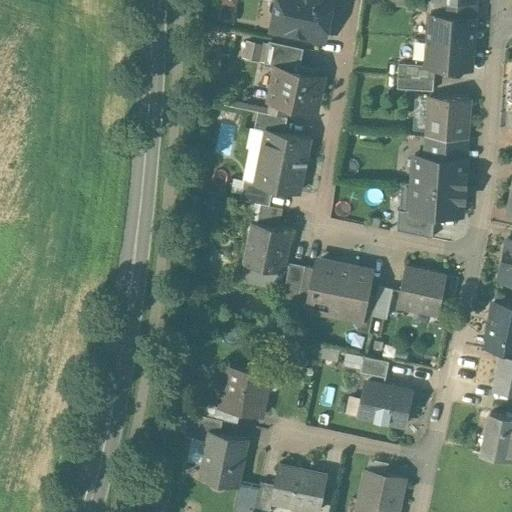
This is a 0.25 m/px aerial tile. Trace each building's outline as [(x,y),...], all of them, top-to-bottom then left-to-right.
[(272,0),(271,1),(269,8),(273,13),(275,13),(271,29),(324,40),(332,0),(272,0)] [(476,4),(447,2),(447,15),(475,17),(476,4)] [(234,8),(222,6),(219,20),(231,22),(234,8)] [(447,15),(429,13),(428,39),(473,43),(475,17),(447,15)] [(473,43),(428,39),(426,65),(435,66),(472,69),(473,43)] [(304,48),(269,41),(263,66),(276,68),(276,67),(277,67),(279,59),(300,64),(304,48)] [(300,64),(279,59),(277,67),(276,67),(276,68),(269,100),(289,105),(316,110),(323,77),(296,72),(298,64),(300,65),(300,64)] [(426,65),(399,63),(398,76),(434,78),(435,66),(426,65)] [(434,78),(398,76),(397,88),(433,90),(434,78)] [(470,98),(430,95),(427,135),(461,137),(467,138),(470,98)] [(289,105),(270,100),(267,112),(287,117),(289,105)] [(267,112),(258,111),(254,127),(266,130),(266,129),(284,132),(287,117),(267,112)] [(284,132),(266,129),(266,130),(256,182),(256,183),(273,186),(299,192),(309,138),(284,132)] [(461,137),(427,135),(426,156),(460,158),(461,137)] [(426,156),(414,155),(412,183),(465,187),(466,173),(465,172),(466,159),(460,158),(426,156)] [(227,176),(209,172),(206,184),(224,188),(227,176)] [(256,183),(255,183),(256,182),(234,178),(232,191),(241,193),(240,198),(257,202),(269,205),(273,186),(256,183)] [(465,187),(412,183),(411,210),(411,211),(435,213),(462,215),(463,201),(465,201),(465,187)] [(269,205),(257,202),(254,221),(272,225),(276,206),(269,205)] [(435,213),(411,211),(411,210),(399,209),(397,229),(433,237),(435,213)] [(272,225),(254,221),(245,263),(242,278),(266,283),(275,276),(276,272),(279,273),(279,271),(282,271),(291,229),(272,225)] [(511,238),(508,238),(500,278),(511,280),(511,238)] [(369,271),(319,259),(317,268),(310,303),(309,307),(358,318),(359,318),(364,294),(369,271)] [(306,265),(290,262),(283,297),(298,300),(306,265)] [(306,265),(298,300),(310,303),(317,268),(306,265)] [(446,275),(406,265),(397,305),(437,314),(446,275)] [(393,288),(379,285),(377,297),(373,315),(386,318),(393,288)] [(377,297),(364,294),(359,318),(358,318),(356,330),(369,333),(373,315),(377,297)] [(511,305),(495,302),(487,336),(489,337),(511,341),(511,305)] [(511,341),(489,337),(487,349),(500,351),(511,353),(511,341)] [(511,353),(500,351),(493,389),(511,392),(511,353)] [(389,361),(364,355),(360,371),(386,376),(389,361)] [(270,375),(229,366),(220,405),(220,407),(240,411),(261,415),(270,375)] [(410,390),(367,381),(360,415),(403,424),(410,390)] [(240,411),(220,407),(220,405),(217,405),(214,417),(223,420),(237,422),(240,411)] [(511,415),(490,411),(481,453),(511,459),(511,415)] [(214,417),(189,412),(185,436),(207,441),(209,431),(220,433),(223,420),(214,417)] [(220,433),(209,431),(207,441),(200,478),(238,486),(246,447),(238,445),(240,438),(220,433)] [(326,475),(277,464),(273,484),(269,501),(271,501),(318,511),(326,475)] [(396,511),(404,478),(366,470),(357,511),(396,511)] [(273,484),(260,481),(254,508),(269,511),(271,501),(269,501),(273,484)]
